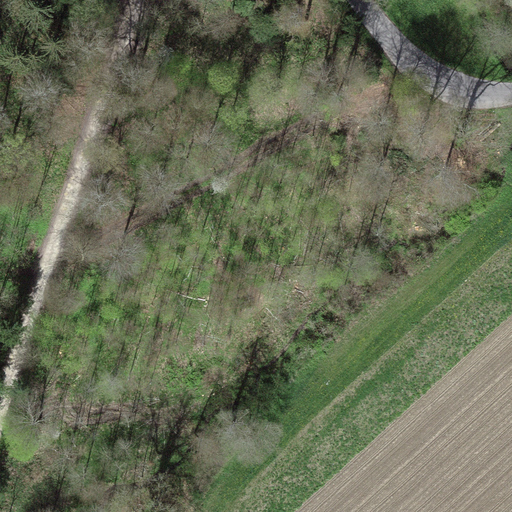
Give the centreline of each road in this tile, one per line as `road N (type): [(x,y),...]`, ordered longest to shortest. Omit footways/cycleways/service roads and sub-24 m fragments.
road 1 (track): [(140,0),(0,394)]
road 2 (unclassified): [(360,0),(425,70),(468,90),(511,93)]
